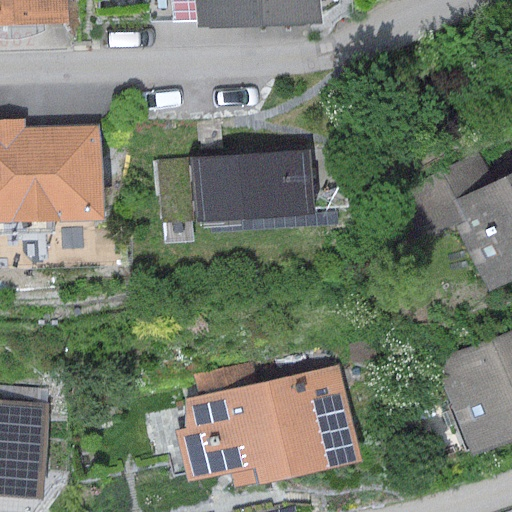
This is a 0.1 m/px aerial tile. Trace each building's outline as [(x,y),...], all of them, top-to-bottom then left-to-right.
[(62,0),(0,0),(0,22),(63,21),(62,0)] [(315,0),(192,0),(193,24),(316,22),(315,0)] [(0,222),(100,219),(97,126),(23,128),(22,119),(0,119),(0,222)] [(343,148),(155,159),(159,223),(191,221),(191,228),(311,220),(311,210),(346,208),(343,148)] [(477,154),(392,197),(413,239),(448,221),(485,291),(511,277),(511,170),(491,181),(477,154)] [(511,330),(488,339),(511,404),(511,330)] [(511,437),(511,404),(488,339),(430,360),(464,455),(511,437)] [(183,399),(183,428),(173,430),(184,481),(229,471),(232,488),(358,461),(337,366),(183,399)] [(49,403),(0,398),(0,496),(41,500),(49,403)]
